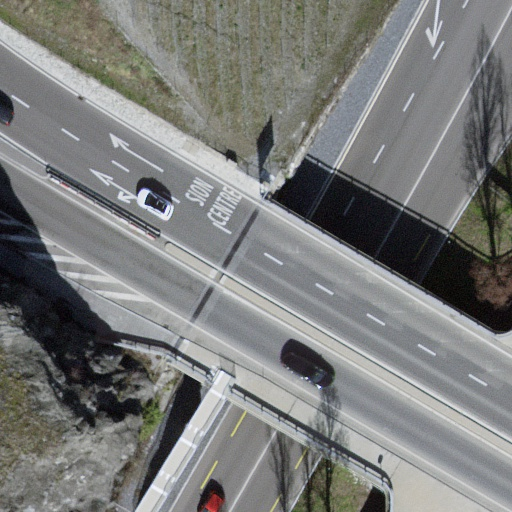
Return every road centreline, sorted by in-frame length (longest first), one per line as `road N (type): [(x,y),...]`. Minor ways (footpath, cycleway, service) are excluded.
road 1 (secondary): [(511,403),(0,98)]
road 2 (secondary): [(0,207),(202,305),(511,486)]
road 3 (primary): [(469,87),(230,511)]
